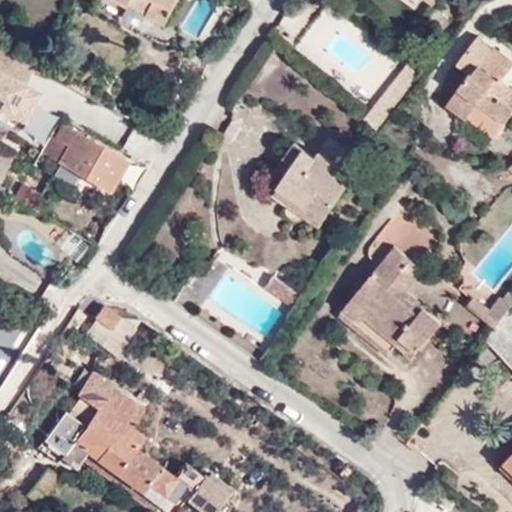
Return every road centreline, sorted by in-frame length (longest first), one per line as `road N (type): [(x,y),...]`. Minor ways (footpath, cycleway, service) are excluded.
road 1 (residential): [(399,511),(396,479),(378,462),(96,268)]
road 2 (residential): [(96,268),(283,0)]
road 3 (residential): [(96,268),(0,389)]
